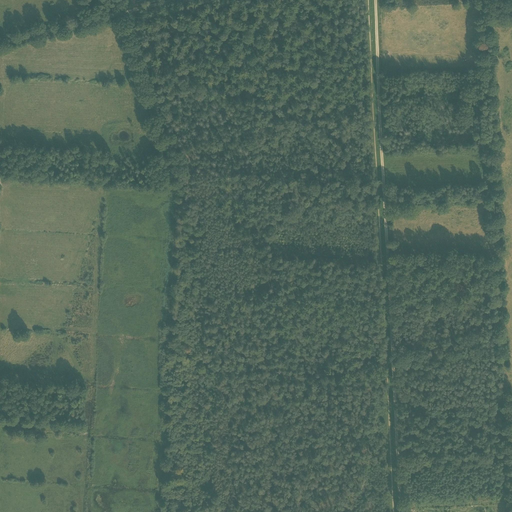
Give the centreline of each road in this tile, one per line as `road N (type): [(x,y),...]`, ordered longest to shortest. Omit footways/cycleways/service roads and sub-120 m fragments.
road 1 (track): [(399,511),(374,0)]
road 2 (track): [(507,457),(487,95)]
road 3 (track): [(130,11),(0,42)]
